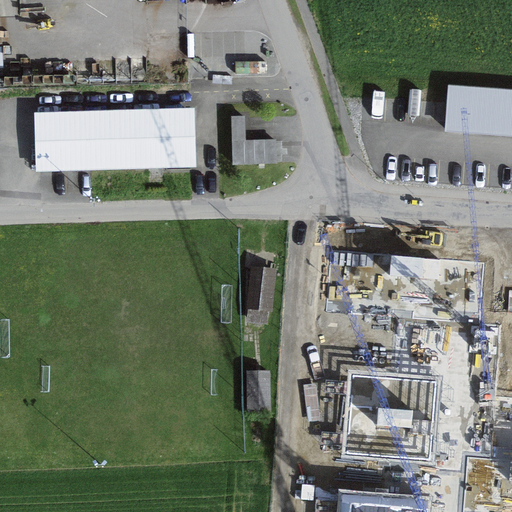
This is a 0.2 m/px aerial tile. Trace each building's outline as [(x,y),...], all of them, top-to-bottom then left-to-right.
[(445,128),(511,133),(511,90),(448,86),(445,128)] [(39,117),(40,168),(191,164),(190,112),(39,117)] [(233,142),(245,141),(244,117),(232,117),(233,142)] [(245,141),(233,142),(233,164),(276,163),(275,140),(245,141)] [(485,262),(330,249),(325,312),(480,324),(485,262)] [(268,318),(274,271),(253,269),(248,316),(268,318)] [(269,411),(268,372),(248,373),(249,411),(269,411)] [(437,381),(352,374),(346,454),(430,461),(437,381)] [(511,511),(511,459),(467,456),(462,511),(511,511)] [(426,511),(427,501),(343,494),(341,511),(426,511)]
